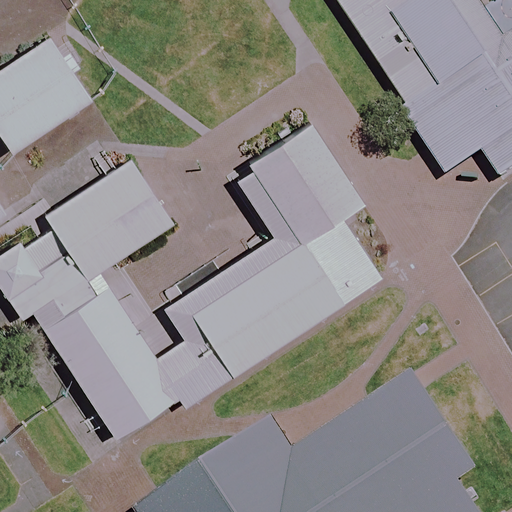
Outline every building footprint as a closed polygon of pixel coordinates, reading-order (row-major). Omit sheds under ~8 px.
[(511,0),(332,0),(445,168),(476,148),(489,166),(494,174),(511,161),(511,0)] [(88,103),(40,31),(0,57),(0,144),(8,157),(88,103)] [(351,200),(299,122),(224,171),(265,233),(157,304),(180,338),(150,358),(180,402),(374,274),(332,212),(351,200)] [(161,220),(121,160),(38,216),(46,227),(0,257),(0,283),(104,439),(173,393),(89,268),(161,220)] [(467,511),(448,482),(465,471),(404,380),(282,462),(262,433),(253,419),(129,502),(135,511),(467,511)]
